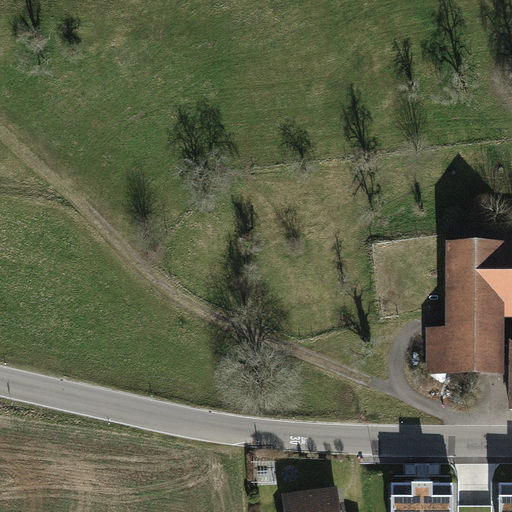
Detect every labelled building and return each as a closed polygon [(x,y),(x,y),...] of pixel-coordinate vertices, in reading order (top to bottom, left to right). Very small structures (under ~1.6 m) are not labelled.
[(425,380),(500,382),(501,314),(511,313),(511,260),(444,260),(443,337),(426,337),(425,380)] [(459,511),(459,483),(428,484),(428,511),(459,511)] [(397,484),(397,511),(428,511),(428,484),(397,484)] [(511,511),(511,484),(503,485),(503,511),(511,511)] [(335,511),(334,499),(283,506),(284,511),(335,511)]
